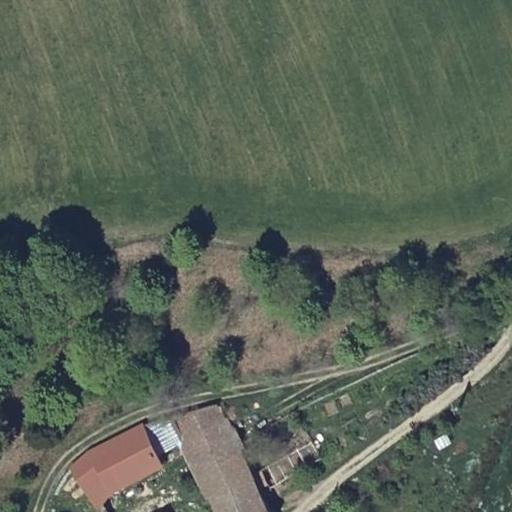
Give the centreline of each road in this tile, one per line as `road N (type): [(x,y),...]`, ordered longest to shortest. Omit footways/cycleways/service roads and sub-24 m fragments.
road 1 (track): [(511,288),(347,361),(118,411),(44,468),(37,511)]
road 2 (track): [(511,333),(298,511)]
